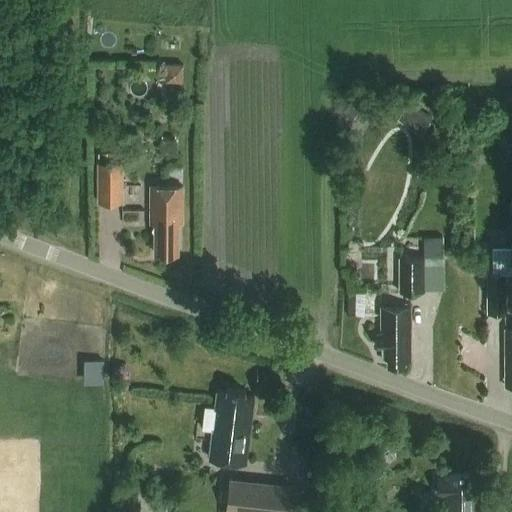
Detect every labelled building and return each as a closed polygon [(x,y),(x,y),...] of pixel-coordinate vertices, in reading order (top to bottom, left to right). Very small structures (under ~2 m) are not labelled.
[(166,64),(165,81),(183,82),(183,64),(166,64)] [(343,112),(341,116),(343,117),(352,124),(363,108),(352,100),(343,112)] [(472,102),(456,109),(464,129),(480,122),(472,102)] [(407,105),(397,119),(421,135),(430,122),(407,105)] [(421,161),(424,157),(421,152),(416,152),(413,156),(416,161),(421,161)] [(123,161),(96,161),(96,202),(122,202),(123,161)] [(419,168),(414,168),(411,171),(411,176),(414,179),(419,179),(422,176),(422,172),(419,168)] [(183,222),(184,184),(151,184),(151,200),(151,222),(154,222),(154,253),(179,254),(179,222),(183,222)] [(424,237),(425,257),(443,257),(443,237),(424,237)] [(423,258),(399,258),(400,292),(424,292),(423,258)] [(505,274),(487,274),(488,314),(505,314),(505,274)] [(365,315),(366,290),(348,289),(347,315),(365,315)] [(405,361),(411,361),(411,309),(382,309),(382,333),(379,333),(379,350),(382,350),(382,359),(388,359),(388,365),(405,365),(405,361)] [(244,395),(245,390),(226,388),(226,393),(216,392),(215,406),(205,405),(202,428),(212,429),(209,458),(246,462),(254,396),(244,395)] [(443,511),(477,511),(477,475),(470,475),(470,471),(443,472),(443,476),(437,476),(437,493),(443,493),(443,511)] [(230,477),(225,511),(288,511),(291,484),(230,477)] [(140,511),(141,500),(123,499),(122,511),(140,511)]
